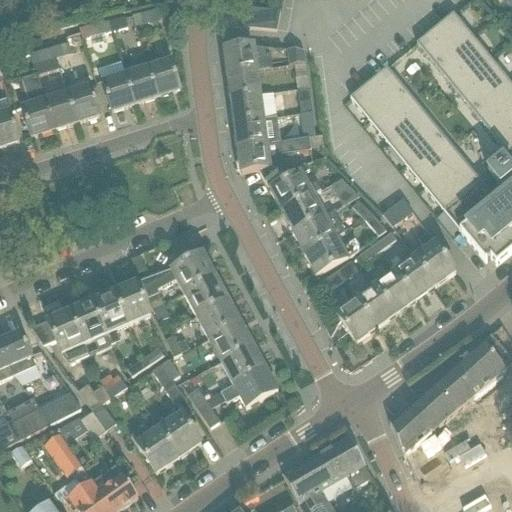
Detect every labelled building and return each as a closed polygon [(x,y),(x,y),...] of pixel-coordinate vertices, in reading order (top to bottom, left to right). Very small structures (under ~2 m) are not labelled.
[(280,14),(264,13),(244,11),(242,31),(277,34),(280,14)] [(156,14),(140,18),(143,28),(159,24),(156,14)] [(387,71),(351,101),(370,125),(388,147),(406,169),(425,192),(443,214),(460,235),(461,236),(476,255),(486,266),(491,262),(496,269),(511,256),(511,87),(510,84),(492,62),(474,40),(454,16),(417,47),(418,47),(511,162),(511,173),(505,164),(490,177),(502,192),(498,195),(502,200),(499,203),(497,204),(493,200),(388,72),(387,71)] [(109,25),(111,35),(127,31),(125,22),(109,25)] [(111,35),(109,25),(93,29),(95,39),(111,35)] [(69,47),(53,52),(56,61),(71,57),(69,47)] [(253,50),(244,51),(225,53),(228,79),(257,75),(253,50)] [(56,61),(53,52),(37,56),(40,66),(56,61)] [(294,69),(305,67),(304,55),(292,53),(294,69)] [(23,60),(7,65),(9,74),(25,70),(23,60)] [(171,64),(148,71),(157,101),(180,94),(171,64)] [(309,92),(305,67),(294,69),(297,94),(309,92)] [(157,101),(148,71),(125,78),(135,109),(157,101)] [(260,99),(257,75),(228,79),(231,103),(260,99)] [(54,134),(44,104),(36,78),(21,83),(29,109),(21,112),(31,142),(54,134)] [(135,109),(125,78),(102,86),(105,97),(111,116),(135,109)] [(100,120),(94,101),(90,90),(67,97),(77,127),(100,120)] [(309,92),(297,94),(299,108),(311,106),(309,92)] [(77,127),(67,97),(44,104),(54,134),(77,127)] [(260,99),(231,103),(235,127),(263,123),(260,99)] [(0,151),(19,145),(13,126),(10,115),(0,118),(0,151)] [(302,132),(314,130),(312,116),(300,118),(302,132)] [(263,123),(235,127),(238,152),(276,146),(280,146),(277,122),(263,123)] [(276,146),(238,152),(241,177),(259,174),(265,186),(287,175),(282,166),(281,167),(280,159),(310,155),(308,142),(280,146),(276,146)] [(307,168),(287,175),(265,186),(281,217),(314,199),(321,195),(320,192),(313,190),(309,192),(302,178),(310,174),(307,168)] [(331,190),(335,197),(348,190),(345,187),(342,184),(331,190)] [(314,199),(281,217),(293,238),(325,221),(314,199)] [(403,204),(382,219),(392,232),(413,217),(403,204)] [(366,226),(374,222),(359,207),(352,213),(366,226)] [(325,221),(293,238),(304,259),(336,242),(345,237),(334,216),(325,221)] [(374,222),(366,226),(379,241),(386,236),(374,222)] [(390,237),(374,249),(380,256),(396,245),(390,237)] [(419,244),(426,253),(414,262),(436,292),(455,278),(427,238),(419,244)] [(336,242),(304,259),(316,281),(348,263),(358,256),(353,247),(345,251),(346,252),(343,254),(336,242)] [(374,249),(359,260),(360,261),(365,267),(380,256),(374,249)] [(203,258),(172,275),(171,274),(151,281),(153,286),(153,285),(157,294),(176,285),(183,299),(216,281),(203,258)] [(414,262),(395,275),(416,306),(436,292),(414,262)] [(350,266),(336,276),(343,286),(357,275),(350,266)] [(395,275),(375,289),(396,319),(416,306),(395,275)] [(336,276),(318,288),(319,289),(325,299),(343,286),(336,276)] [(216,281),(183,299),(196,322),(228,304),(216,281)] [(153,285),(153,286),(142,290),(153,314),(164,309),(157,294),(153,285)] [(114,296),(113,297),(128,330),(150,321),(136,287),(135,287),(135,288),(114,297),(114,296)] [(396,319),(375,289),(355,303),(377,333),(396,319)] [(92,306),(91,306),(110,350),(121,346),(116,335),(128,330),(113,297),(113,298),(92,307),(92,306)] [(355,303),(352,306),(335,318),(340,325),(348,335),(357,348),(377,333),(355,303)] [(240,327),(228,304),(196,322),(208,345),(240,327)] [(70,315),(69,315),(89,360),(111,351),(110,350),(91,306),(91,307),(70,316),(70,315)] [(164,309),(153,314),(158,327),(169,322),(164,309)] [(48,325),(47,325),(61,359),(69,369),(89,360),(69,315),(69,316),(69,317),(48,326),(48,325)] [(340,325),(327,335),(333,346),(348,335),(340,325)] [(253,350),(240,327),(208,345),(220,367),(253,350)] [(21,336),(0,345),(0,348),(10,371),(14,380),(36,370),(21,336)] [(482,347),(439,385),(390,429),(403,461),(506,374),(505,374),(511,368),(511,363),(491,339),(482,347)] [(174,341),(166,345),(173,362),(182,359),(181,358),(177,348),(174,341)] [(177,348),(181,358),(191,353),(186,344),(177,348)] [(0,348),(0,385),(14,380),(10,371),(0,348)] [(253,350),(220,367),(233,390),(265,373),(253,350)] [(158,354),(143,364),(148,371),(163,361),(158,354)] [(148,371),(143,364),(127,375),(132,382),(148,371)] [(162,369),(173,385),(180,381),(169,365),(162,369)] [(173,385),(162,369),(152,376),(165,396),(174,409),(184,402),(173,385)] [(265,373),(233,390),(220,397),(227,408),(239,402),(245,414),(278,396),(265,373)] [(122,385),(106,396),(111,404),(127,393),(122,385)] [(102,390),(93,396),(88,389),(78,396),(92,416),(102,409),(111,404),(106,396),(102,390)] [(196,412),(206,405),(198,393),(188,400),(196,412)] [(50,430),(51,429),(81,414),(72,400),(41,415),(45,421),(46,421),(50,430)] [(220,427),(206,405),(196,412),(210,433),(220,427)] [(102,409),(92,416),(106,436),(116,429),(102,409)] [(106,436),(92,416),(80,425),(94,445),(106,436)] [(201,449),(190,433),(181,419),(158,433),(179,464),(201,449)] [(45,421),(33,428),(23,433),(27,442),(50,430),(46,421),(45,421)] [(12,425),(0,431),(0,455),(8,452),(23,444),(21,441),(18,435),(12,425)] [(158,433),(147,441),(140,432),(130,439),(145,462),(156,479),(179,464),(158,433)] [(507,439),(496,445),(501,454),(511,448),(507,439)] [(60,441),(45,452),(68,483),(73,480),(74,482),(83,493),(61,509),(63,511),(109,511),(92,487),(73,460),(60,441)] [(372,483),(349,443),(283,481),(300,511),(332,511),(323,496),(347,482),(354,494),(372,483)] [(22,451),(10,457),(20,474),(32,465),(22,451)] [(92,487),(109,511),(123,511),(138,502),(115,470),(92,487)] [(449,472),(439,478),(444,487),(454,481),(449,472)] [(487,511),(492,509),(485,499),(462,511),(487,511)]
